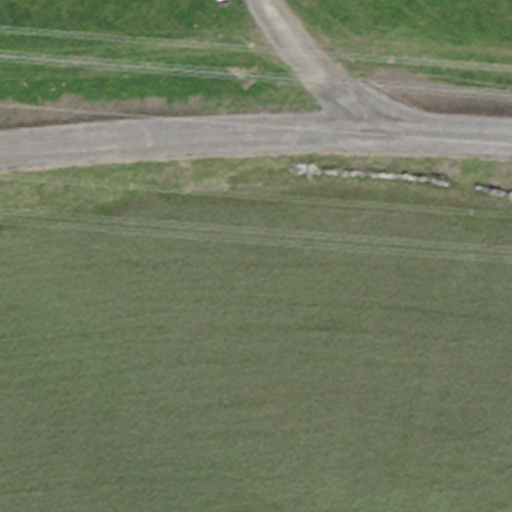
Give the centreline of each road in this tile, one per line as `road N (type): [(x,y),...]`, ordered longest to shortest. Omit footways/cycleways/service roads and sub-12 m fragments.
road 1 (track): [(0,153),(136,135),(367,126),(511,140)]
road 2 (track): [(367,126),(281,35),(263,0)]
